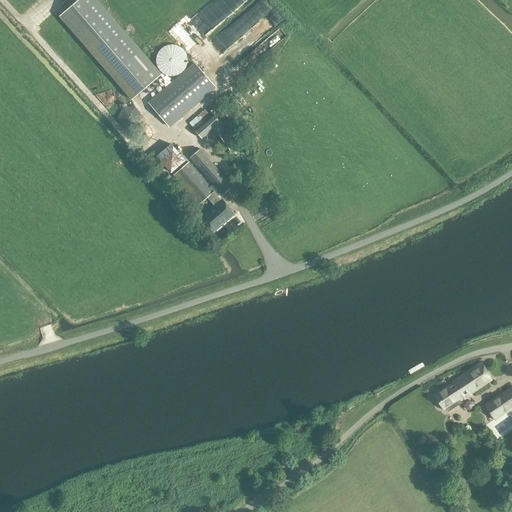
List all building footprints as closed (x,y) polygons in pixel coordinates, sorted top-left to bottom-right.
[(79,0),(59,18),(132,102),(161,74),(96,0),(79,0)] [(266,0),(265,0),(208,45),(218,58),(220,55),(227,64),(238,56),(283,21),(266,0)] [(275,45),(288,36),(282,28),(269,38),(275,45)] [(185,59),(185,56),(184,53),(183,51),(181,48),(178,46),(175,45),(173,45),(170,45),(165,46),(163,47),(160,49),(159,51),(157,54),(157,57),(157,60),(157,63),(158,65),(159,67),(162,70),(164,72),(166,72),(169,73),(172,73),(177,72),(181,69),(183,67),(184,64),(185,62),(185,59)] [(195,64),(149,103),(170,127),(216,88),(195,64)] [(140,124),(140,106),(121,105),(120,124),(140,124)] [(219,135),(230,151),(242,143),(229,124),(229,125),(225,119),(221,122),(214,115),(194,133),(200,140),(212,130),(217,136),(219,135)] [(170,147),(156,159),(171,176),(185,164),(170,147)] [(213,185),(220,193),(222,195),(232,187),(201,149),(190,158),(213,185)] [(189,162),(174,175),(199,205),(207,198),(209,199),(215,194),(213,192),(210,188),(189,162)] [(234,215),(214,191),(213,192),(215,194),(209,199),(213,204),(213,209),(203,218),(214,232),(234,215)] [(423,362),(409,370),(411,375),(426,367),(423,362)] [(459,402),(491,380),(481,365),(435,396),(443,409),(445,408),(448,411),(460,403),(459,402)] [(511,408),(511,387),(491,402),(501,416),(511,408)]
